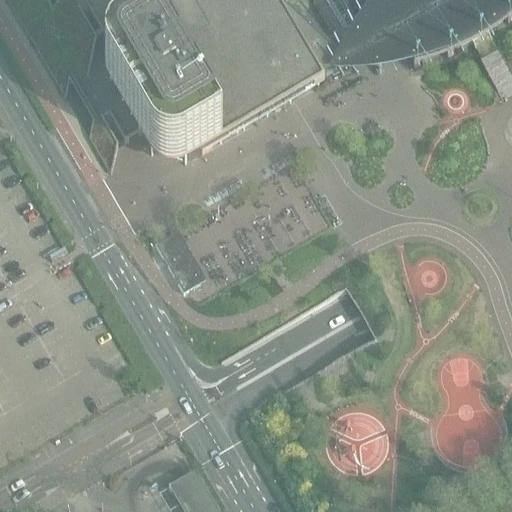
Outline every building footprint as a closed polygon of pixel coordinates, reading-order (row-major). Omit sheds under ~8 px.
[(185,167),(187,166),(219,148),(281,112),(348,71),(346,69),(345,69),(275,3),(272,0),(12,0),(13,1),(9,4),(65,100),(66,100),(69,86),(82,107),(92,126),(89,140),(111,177),(111,176),(118,151),(136,140),(139,138),(149,156),(150,158),(151,160),(153,162),(154,163),(156,165),(158,166),(160,167),(162,169),(164,169),(166,170),(170,171),(175,171),(177,170),(179,170),(181,169),(183,168),(185,167)] [(337,0),(355,29),(372,28),(386,12),(398,0),(337,0)] [(511,0),(381,0),(364,20),(353,51),(349,62),(357,78),(383,78),(393,75),(414,69),(433,64),(457,55),(503,30),(511,24),(511,0)] [(179,248),(173,238),(155,249),(161,258),(179,248)] [(175,282),(192,272),(179,248),(161,258),(175,282)] [(192,272),(175,282),(184,298),(190,294),(201,287),(192,272)] [(216,511),(195,475),(184,482),(168,491),(180,511),(216,511)] [(441,511),(438,507),(434,500),(414,511),(441,511)]
